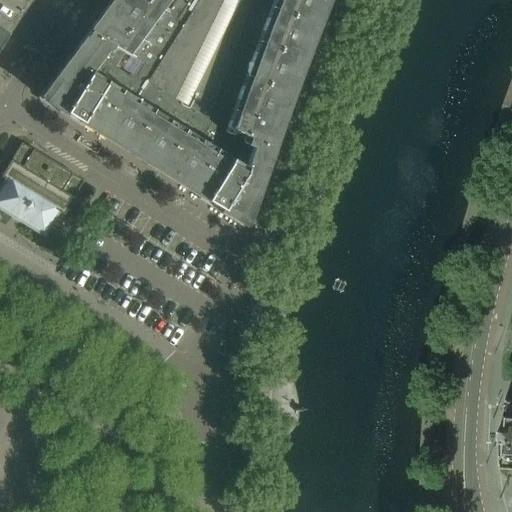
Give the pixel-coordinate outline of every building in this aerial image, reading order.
[(165,13),(142,0),(113,0),(100,18),(142,43),(165,13)] [(206,120),(218,86),(231,51),(244,17),(250,0),(173,0),(165,13),(142,43),(132,58),(124,53),(114,70),(106,82),(136,101),(167,120),(199,139),(210,121),(206,120)] [(173,0),(142,0),(165,13),(173,0)] [(309,43),(322,9),(300,0),(250,0),(244,17),(309,43)] [(300,0),(322,9),(325,0),(300,0)] [(309,43),(244,17),(231,51),(296,77),(309,43)] [(132,58),(142,43),(100,18),(78,48),(114,70),(124,53),(132,58)] [(105,83),(106,82),(114,70),(78,48),(44,94),(45,102),(80,123),(105,83)] [(296,77),(231,51),(218,86),(284,112),(296,77)] [(111,142),(136,101),(106,82),(105,83),(80,123),(111,142)] [(272,146),(284,112),(218,86),(206,120),(210,121),(272,146)] [(142,162),(167,120),(136,101),(111,142),(142,162)] [(173,181),(199,139),(167,120),(142,162),(173,181)] [(246,219),(272,146),(210,121),(199,139),(173,181),(239,222),(246,219)] [(33,150),(22,144),(11,161),(11,160),(1,177),(7,180),(0,191),(0,207),(11,215),(11,216),(11,217),(12,218),(13,218),(14,217),(21,221),(21,223),(22,224),(23,224),(24,223),(43,234),(57,211),(63,215),(73,199),(73,198),(83,181),(72,174),(33,150)] [(511,397),(506,397),(500,430),(500,464),(511,464),(511,397)]
